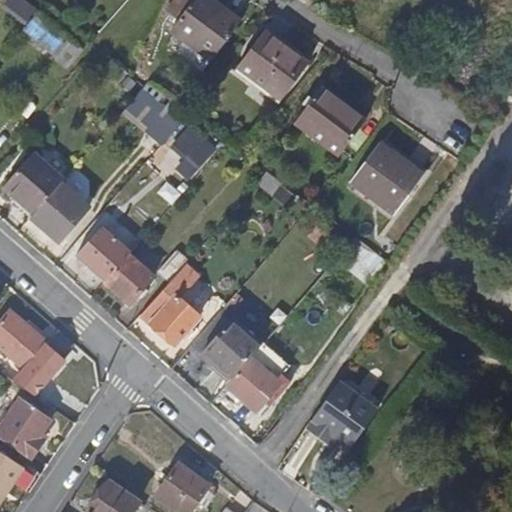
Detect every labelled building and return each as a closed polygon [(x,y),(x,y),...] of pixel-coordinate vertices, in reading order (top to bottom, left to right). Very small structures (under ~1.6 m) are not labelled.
[(25,0),(3,0),(1,4),(24,21),(35,7),(25,0)] [(179,9),(186,0),(171,0),(169,2),(179,9)] [(186,30),(212,49),(240,12),(224,0),(186,0),(179,9),(172,19),(186,30)] [(224,0),(240,12),(243,8),(233,0),(224,0)] [(39,12),(36,16),(34,14),(23,26),(36,38),(55,55),(52,59),(62,68),(80,48),(39,12)] [(266,20),(263,25),(307,57),(310,53),(266,20)] [(263,25),(236,60),(280,93),(307,57),(263,25)] [(212,49),(186,30),(178,42),(204,61),(212,49)] [(277,97),(280,93),(236,60),(233,64),(277,97)] [(318,86),(363,118),(366,114),(317,79),(301,101),(305,104),(318,86)] [(144,130),(160,144),(181,120),(141,85),(135,93),(158,114),(144,130)] [(363,118),(318,86),(305,104),(293,121),(338,153),(363,118)] [(135,93),(121,109),(144,130),(158,114),(135,93)] [(205,149),(181,129),(168,145),(183,158),(173,171),(183,179),(205,154),(202,152),(205,149)] [(381,135),(377,141),(422,172),(394,212),(349,179),(346,184),(396,221),(431,170),(381,135)] [(422,172),(377,141),(349,179),(394,212),(422,172)] [(0,186),(30,213),(58,181),(60,178),(28,150),(0,181),(0,186)] [(85,203),(58,181),(30,213),(27,216),(55,240),(85,203)] [(74,257),(102,283),(126,255),(98,231),(74,257)] [(373,283),(384,256),(354,243),(343,270),(373,283)] [(172,251),(154,272),(165,282),(184,261),(172,251)] [(151,277),(126,255),(102,283),(127,305),(151,277)] [(182,266),(139,315),(173,345),(197,318),(176,299),(195,277),(182,266)] [(0,349),(21,367),(9,381),(20,388),(30,395),(61,360),(4,311),(0,315),(0,349)] [(211,362),(228,377),(257,343),(229,319),(205,347),(216,356),(211,362)] [(216,356),(205,347),(201,351),(211,362),(216,356)] [(247,359),(226,384),(256,410),(277,384),(247,359)] [(310,420),(307,424),(333,443),(340,434),(352,442),(380,404),(341,376),(310,420)] [(17,402),(0,426),(0,437),(29,457),(40,441),(35,437),(45,421),(17,402)] [(0,500),(13,483),(26,493),(39,474),(25,464),(21,469),(0,453),(0,500)] [(174,464),(153,495),(177,511),(187,511),(206,485),(174,464)] [(139,506),(141,502),(108,479),(85,511),(130,511),(133,508),(137,511),(140,507),(139,506)]
